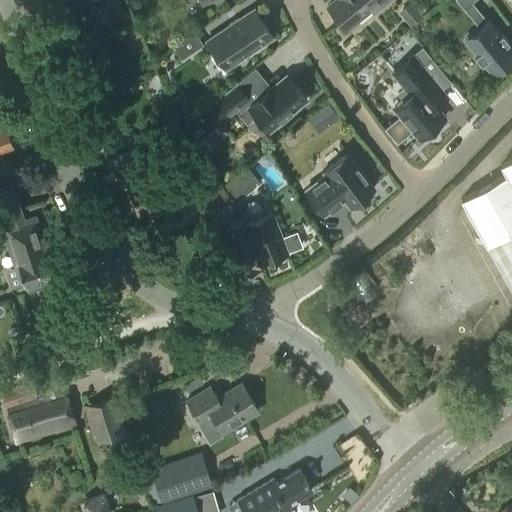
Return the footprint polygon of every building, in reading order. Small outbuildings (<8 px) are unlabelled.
[(332,0),(326,6),(345,29),(369,9),(372,12),(387,0),(332,0)] [(403,8),(398,12),(409,25),(421,16),(409,2),(407,3),(404,0),(401,0),(399,2),(403,8)] [(455,0),(478,27),(464,39),(476,53),(474,55),(480,63),(483,61),(491,72),(511,54),(511,50),(506,43),(508,41),(501,32),(499,34),(487,20),(486,21),(471,3),(474,0),(455,0)] [(253,8),(206,40),(224,67),(271,36),(253,8)] [(193,31),(172,45),(180,57),(201,43),(193,31)] [(410,56),(393,70),(405,86),(397,92),(402,99),(394,106),(419,137),(443,118),(427,99),(438,90),(420,67),(430,58),(421,48),(411,56),(410,56)] [(306,98),(285,74),(263,93),(255,83),(243,93),(235,84),(232,86),(231,85),(207,106),(208,107),(205,109),(216,123),(219,121),(220,122),(235,110),(246,123),(255,115),(268,130),(306,98)] [(316,132),(337,115),(325,99),(304,116),(316,132)] [(166,121),(133,135),(141,156),(175,143),(166,121)] [(0,150),(12,147),(3,122),(0,123),(0,150)] [(325,174),(305,190),(323,214),(343,199),(349,206),(373,188),(347,153),(323,171),(325,174)] [(506,174),(461,199),(486,243),(511,228),(511,158),(501,164),(506,174)] [(163,166),(124,181),(129,194),(129,193),(137,213),(148,209),(148,211),(160,206),(160,205),(162,203),(161,201),(174,195),(163,166)] [(207,169),(197,181),(211,192),(221,180),(207,169)] [(221,184),(203,200),(214,227),(238,206),(235,202),(252,187),(237,171),(222,184),(221,184)] [(10,183),(0,186),(0,214),(3,225),(1,226),(8,249),(14,247),(19,261),(15,262),(22,285),(26,283),(28,290),(41,286),(39,280),(55,274),(48,252),(44,253),(39,239),(41,239),(34,216),(19,220),(15,208),(18,208),(10,183)] [(272,212),(243,223),(244,226),(228,232),(238,257),(254,250),(259,264),(287,253),(272,212)] [(433,317),(411,316),(410,334),(432,335),(433,317)] [(58,371),(1,391),(15,442),(23,439),(24,445),(36,441),(35,435),(74,423),(58,371)] [(210,385),(186,399),(199,421),(211,414),(221,431),(258,409),(242,382),(217,396),(210,385)] [(114,396),(84,404),(93,441),(124,433),(114,396)] [(199,454),(153,469),(163,499),(209,484),(199,454)] [(273,476),(236,498),(243,511),(282,511),(291,507),(288,502),(311,488),(299,467),(275,481),(273,476)] [(195,511),(190,495),(152,507),(153,511),(195,511)] [(511,511),(511,503),(499,511),(511,511)]
